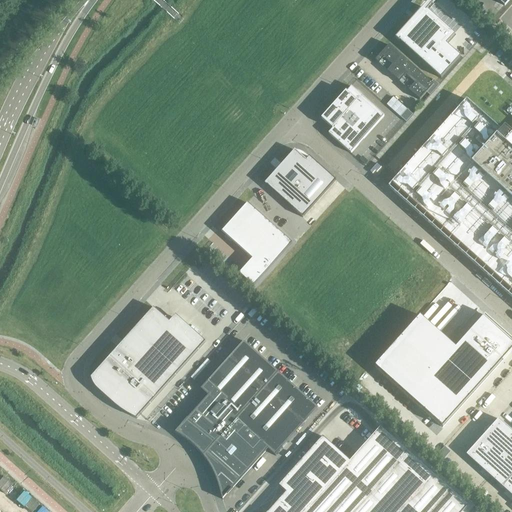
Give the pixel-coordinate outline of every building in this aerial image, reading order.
[(423,0),(421,2),(428,9),(436,0),(423,0)] [(446,44),(455,35),(427,10),(425,9),(417,18),(414,21),(400,36),(398,35),(395,38),(399,42),(399,41),(441,79),(460,57),(446,44)] [(433,85),(389,45),(384,50),(385,51),(386,50),(388,52),(379,62),(404,84),(403,85),(420,100),(433,85)] [(351,154),(351,153),(384,116),(351,87),(323,119),(333,128),(328,134),(351,154)] [(394,96),(387,103),(407,121),(413,113),(394,96)] [(466,100),(388,187),(511,298),(511,149),(511,148),(511,132),(504,126),(501,130),(466,100)] [(303,218),(336,181),(309,157),(306,160),(295,150),(265,184),(303,218)] [(378,173),(382,167),(377,163),(370,171),(374,173),(376,171),(378,173)] [(247,203),(222,232),(252,259),(250,261),(242,269),(242,270),(239,273),(242,276),(253,286),(292,243),(247,203)] [(118,348),(91,377),(101,387),(98,390),(108,399),(113,404),(118,408),(123,411),(132,417),(136,419),(205,342),(182,321),(176,328),(153,308),(123,342),(118,348)] [(511,350),(511,339),(485,315),(478,323),(470,331),(455,348),(420,316),(374,366),(443,428),(502,361),(510,352),(511,350)] [(52,343),(61,351),(75,336),(74,329),(76,327),(74,325),(68,331),(68,336),(62,329),(60,330),(56,335),(54,325),(49,330),(49,333),(42,334),(48,340),(52,339),(52,343)] [(208,396),(175,433),(178,435),(182,437),(190,443),(198,451),(205,459),(209,464),(213,471),(217,481),(221,492),(222,500),(267,449),(275,456),(318,408),(243,341),(201,389),(208,396)] [(498,419),(466,455),(511,495),(511,431),(499,419),(498,419)] [(462,511),(468,506),(380,427),(350,460),(322,436),(278,486),(285,492),(267,511),(462,511)]
